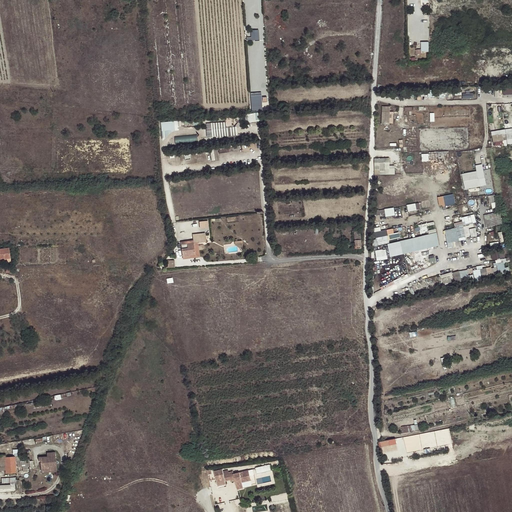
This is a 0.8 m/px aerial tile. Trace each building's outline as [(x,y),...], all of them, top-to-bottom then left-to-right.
[(248,37),(248,40),(260,39),(260,29),(252,29),(252,36),(248,37)] [(252,95),(253,110),(264,109),(263,94),(252,95)] [(394,111),(391,111),(391,105),(383,105),(383,123),(394,123),(394,111)] [(259,112),(248,113),(249,121),(260,120),(259,112)] [(227,117),(227,121),(207,122),(207,137),(238,135),(237,125),(232,125),(232,117),(227,117)] [(179,120),(162,121),(163,133),(167,132),(167,131),(179,130),(179,120)] [(511,127),(493,130),(495,146),(511,143),(511,127)] [(477,164),(477,170),(463,173),(466,188),(487,185),(484,163),(477,164)] [(440,205),(444,204),(444,208),(449,208),(448,205),(456,204),(455,194),(439,196),(440,205)] [(435,199),(422,201),(423,208),(436,206),(435,199)] [(420,202),(408,204),(409,211),(421,209),(420,202)] [(395,207),(386,208),(386,215),(396,215),(395,207)] [(485,214),(487,226),(504,224),(502,211),(485,214)] [(463,217),(465,224),(477,221),(475,213),(463,217)] [(446,229),(449,247),(456,246),(455,241),(467,238),(464,221),(455,222),(456,227),(446,229)] [(379,244),(391,242),(390,239),(401,237),(400,232),(395,233),(394,227),(376,231),(379,244)] [(438,232),(389,243),(392,256),(441,245),(438,232)] [(193,235),(194,243),(206,241),(205,233),(193,235)] [(195,254),(194,243),(182,244),(183,257),(189,256),(189,255),(195,254)] [(491,250),(494,260),(506,256),(503,246),(491,250)] [(0,259),(4,259),(4,257),(10,256),(9,247),(0,248),(0,259)] [(389,258),(387,248),(377,250),(378,260),(389,258)] [(484,276),(511,271),(510,266),(505,267),(504,258),(495,259),(496,266),(482,268),(484,276)] [(469,280),(469,270),(455,270),(455,280),(469,280)] [(57,465),(56,452),(48,453),(48,456),(39,457),(39,460),(41,460),(42,469),(49,468),(49,466),(57,465)] [(6,473),(16,472),(15,457),(6,457),(6,470),(6,473)] [(258,472),(272,470),(271,464),(257,466),(258,472)] [(214,471),(218,486),(226,484),(226,481),(223,471),(223,469),(214,471)] [(229,473),(230,479),(234,477),(235,480),(238,489),(244,488),(242,482),(251,480),(249,470),(234,474),(233,471),(229,472),(229,473)]
